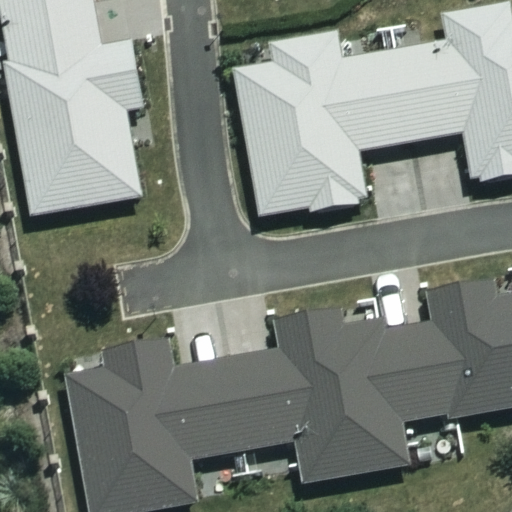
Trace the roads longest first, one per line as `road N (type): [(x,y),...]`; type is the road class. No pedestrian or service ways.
road 1 (residential): [(511,228),(225,276)]
road 2 (residential): [(225,276),(186,0)]
